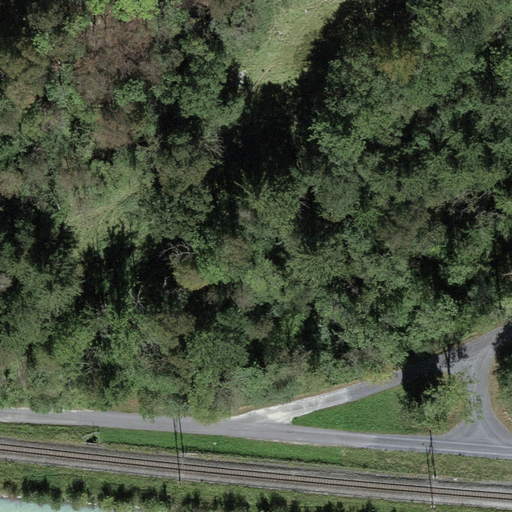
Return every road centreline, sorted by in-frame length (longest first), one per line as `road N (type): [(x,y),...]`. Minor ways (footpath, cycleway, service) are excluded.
road 1 (unclassified): [(511,451),(0,413)]
road 2 (track): [(511,332),(240,428)]
